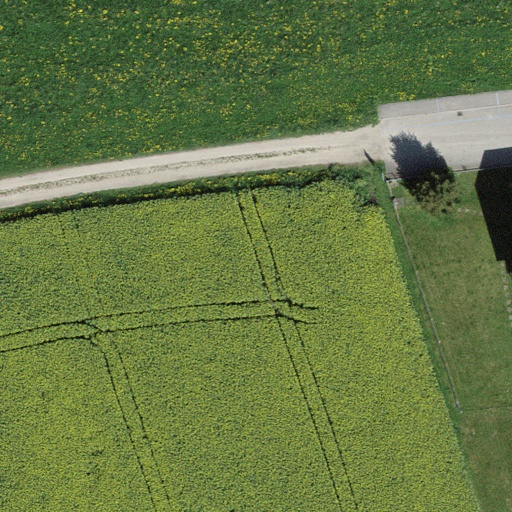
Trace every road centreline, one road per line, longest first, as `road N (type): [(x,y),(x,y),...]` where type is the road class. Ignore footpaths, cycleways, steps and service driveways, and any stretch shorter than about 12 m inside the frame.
road 1 (track): [(365,143),(0,197)]
road 2 (unclassified): [(511,127),(365,143)]
